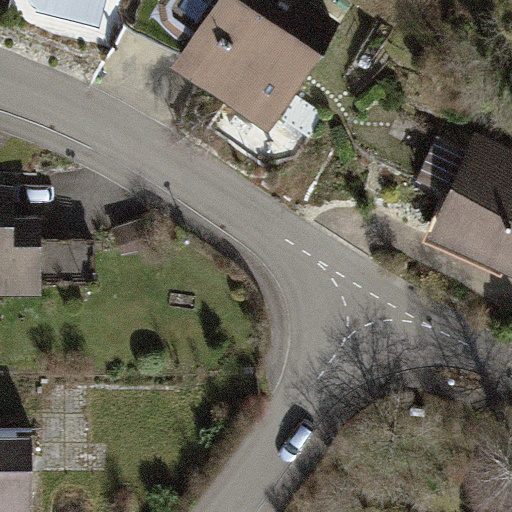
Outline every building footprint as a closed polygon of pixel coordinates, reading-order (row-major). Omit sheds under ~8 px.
[(218,0),(173,58),(260,126),(349,12),(333,0),(218,0)] [(511,164),(467,143),(423,234),(511,276),(511,164)] [(1,177),(0,177),(0,288),(37,287),(33,210),(2,211),(1,177)] [(27,511),(25,431),(0,432),(0,511),(27,511)] [(511,511),(511,506),(502,503),(499,511),(511,511)]
